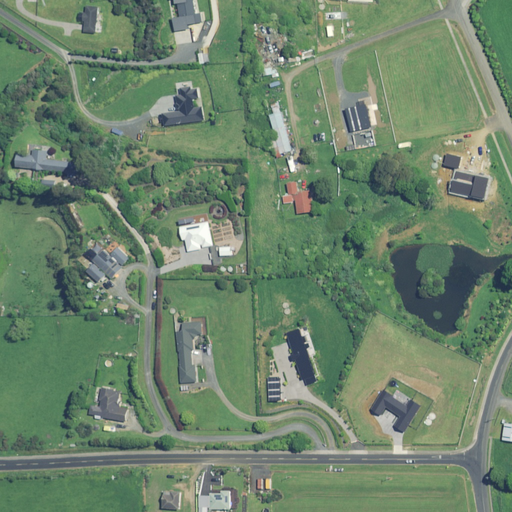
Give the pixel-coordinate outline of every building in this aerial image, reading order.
[(194,12),(192,0),(173,0),(174,3),(177,2),(179,16),(172,17),(174,30),(188,28),(187,23),(201,22),(199,12),(194,12)] [(95,32),(98,6),(86,5),(85,12),(83,12),(83,20),(85,20),(84,31),(95,32)] [(264,70),(266,76),(280,74),(279,67),(264,70)] [(162,113),(163,124),(202,119),(200,106),(192,107),(191,98),(197,97),(196,88),(190,88),(190,86),(180,87),(181,94),(176,95),(177,102),(175,102),(176,111),(162,113)] [(372,127),(367,103),(346,108),(351,132),(372,127)] [(279,152),(291,149),(281,111),(268,115),(279,152)] [(20,153),(18,166),(66,171),(66,173),(78,174),(80,162),(48,159),(49,150),(35,149),(35,154),(20,153)] [(57,180),(44,179),(43,186),(56,188),(57,180)] [(314,211),(311,190),(299,191),(297,181),(287,182),(289,194),(295,193),(298,213),(314,211)] [(293,194),(283,196),(284,203),(294,202),(293,194)] [(209,221),(179,227),(182,239),(185,239),(188,251),(214,246),(209,221)] [(130,258),(118,247),(112,254),(123,265),(130,258)] [(236,250),(236,247),(221,248),(221,256),(236,256),(236,250)] [(123,267),(104,249),(94,259),(113,278),(123,267)] [(106,274),(95,263),(88,270),(100,281),(106,274)] [(202,320),(184,322),(184,330),(177,330),(181,383),(196,381),(195,365),(192,365),(191,350),(194,350),(193,334),(203,334),(202,320)] [(318,381),(300,328),(287,332),(294,353),(291,354),(293,360),(296,359),(302,379),(305,378),(308,385),(318,381)] [(280,377),(268,377),(269,400),(280,400),(280,377)] [(92,405),(91,413),(104,415),(104,417),(126,420),(128,409),(120,407),(121,401),(119,401),(121,391),(114,390),(115,389),(103,387),(100,400),(102,400),(101,406),(92,405)] [(511,424),(505,424),(503,440),(511,440),(511,424)] [(211,495),(211,509),(231,509),(231,490),(222,490),(222,493),(211,493),(211,495)] [(164,494),(163,507),(180,509),(181,492),(172,491),(172,495),(164,494)] [(210,507),(211,495),(200,495),(200,507),(208,507),(210,507)]
